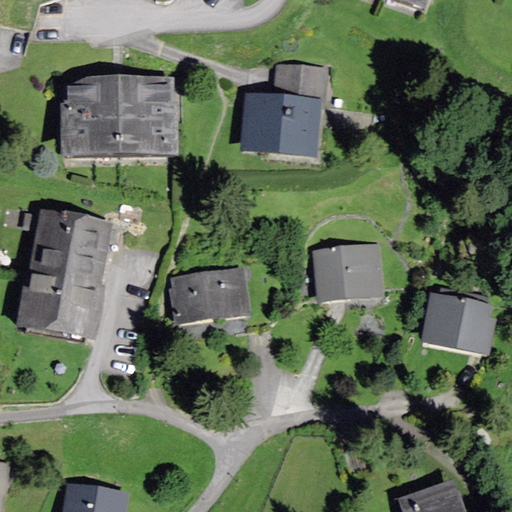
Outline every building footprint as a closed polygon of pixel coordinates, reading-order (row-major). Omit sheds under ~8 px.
[(428,0),(387,0),(424,12),(428,0)] [(318,160),(326,74),(278,70),(275,102),(248,100),(243,153),(318,160)] [(173,87),(69,89),(69,114),(65,114),(66,162),(175,160),(173,87)] [(109,229),(43,217),(32,274),(99,286),(109,229)] [(315,256),(323,306),(381,298),(374,248),(315,256)] [(174,284),(181,327),(248,316),(241,273),(174,284)] [(88,343),(99,286),(32,274),(21,331),(88,343)] [(432,301),(423,349),(489,360),(495,325),(486,324),(488,311),(432,301)] [(458,511),(451,489),(401,506),(403,511),(458,511)] [(123,511),(126,499),(69,491),(65,511),(123,511)]
